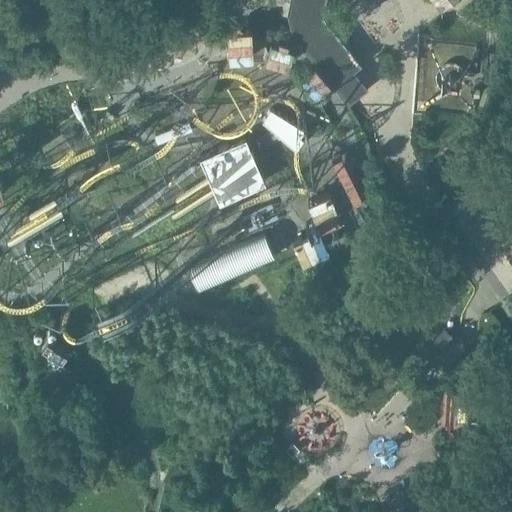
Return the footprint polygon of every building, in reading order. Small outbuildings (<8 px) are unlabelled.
[(324,0),(288,0),(286,11),(287,15),(291,32),(332,83),(352,109),(355,107),(380,87),(321,14),(324,0)] [(226,146),(200,158),(202,162),(203,165),(212,185),(220,204),(233,199),(268,184),(260,165),(247,137),(226,146)] [(271,244),(265,231),(188,265),(199,290),(276,256),(271,244)] [(511,234),(500,243),(511,260),(511,234)] [(236,279),(164,322),(185,356),(237,324),(229,310),(249,299),(236,279)]
